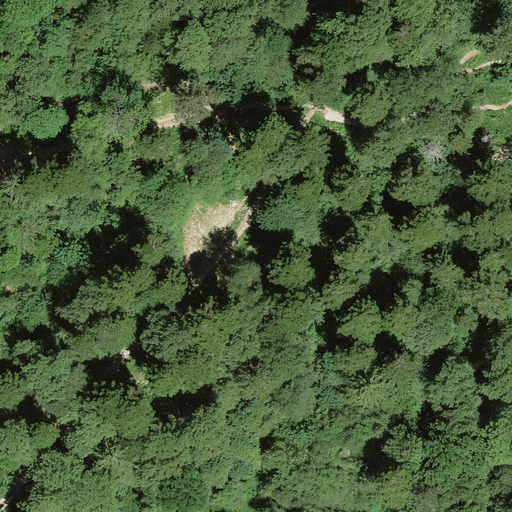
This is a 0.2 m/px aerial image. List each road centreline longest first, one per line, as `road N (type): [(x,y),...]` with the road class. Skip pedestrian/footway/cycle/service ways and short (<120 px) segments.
road 1 (track): [(4,511),(211,240),(250,113)]
road 2 (track): [(250,113),(313,0)]
